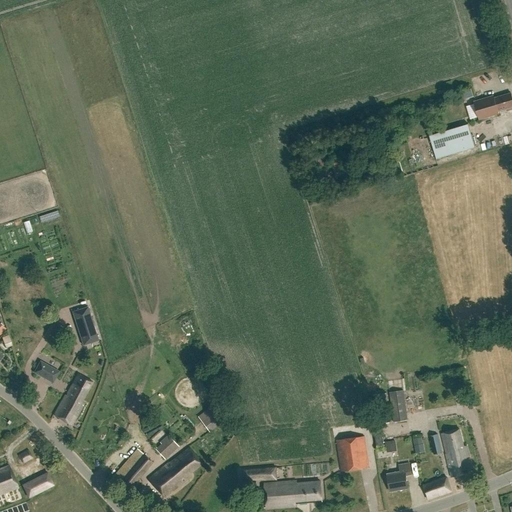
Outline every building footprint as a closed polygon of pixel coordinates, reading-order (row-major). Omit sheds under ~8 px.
[(511,108),(511,99),(510,94),(493,100),(494,100),(486,103),(486,102),(474,106),(478,119),(498,113),(511,108)] [(475,147),(467,124),(429,136),(436,159),(475,147)] [(341,156),(332,159),(337,174),(346,171),(341,156)] [(59,209),(39,217),(42,224),(61,216),(59,209)] [(61,312),(87,305),(83,285),(59,291),(54,272),(58,271),(56,264),(50,266),(61,312)] [(87,307),(72,312),(83,345),(98,340),(87,307)] [(12,346),(8,334),(1,336),(5,348),(12,346)] [(59,372),(40,361),(34,372),(53,383),(59,372)] [(92,384),(79,377),(67,397),(66,396),(55,416),(72,426),(85,404),(82,403),(92,384)] [(408,420),(403,390),(389,392),(393,422),(408,420)] [(224,420),(214,406),(198,418),(208,432),(224,420)] [(462,447),(458,431),(441,435),(446,455),(445,455),(450,478),(472,473),(466,449),(462,447)] [(384,448),(381,433),(374,435),(377,449),(384,448)] [(442,452),(437,434),(429,436),(433,454),(442,452)] [(176,443),(168,435),(154,448),(162,457),(176,443)] [(368,468),(364,437),(337,440),(341,472),(368,468)] [(389,453),(398,451),(396,440),(387,442),(389,453)] [(153,462),(136,448),(110,479),(127,493),(153,462)] [(203,465),(190,449),(171,465),(170,464),(150,480),(165,500),(189,481),(186,478),(203,465)] [(31,458),(27,450),(18,455),(23,463),(31,458)] [(277,480),(276,466),(243,469),(244,483),(277,480)] [(411,477),(409,466),(397,468),(398,474),(387,476),(390,494),(408,491),(406,478),(411,477)] [(0,495),(18,488),(9,467),(0,470),(0,495)] [(52,485),(46,473),(22,485),(28,498),(52,485)] [(452,492),(446,477),(422,485),(428,501),(452,492)] [(319,483),(318,479),(314,480),(315,483),(297,485),(297,482),(264,485),(267,510),(295,508),(295,505),(322,503),(321,482),(319,483)]
